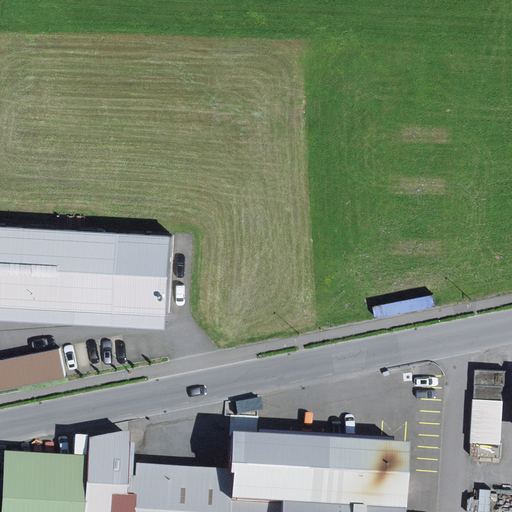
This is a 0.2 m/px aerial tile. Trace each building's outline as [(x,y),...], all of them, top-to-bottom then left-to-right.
[(172,230),(0,220),(0,302),(167,312),(172,230)] [(61,350),(0,361),(0,387),(65,376),(61,350)] [(479,391),(474,437),(504,441),(510,395),(479,391)] [(229,476),(227,511),(399,511),(404,449),(232,436),(229,476)] [(129,444),(85,452),(86,462),(84,511),(127,511),(128,500),(129,444)] [(84,511),(86,462),(0,458),(0,511),(84,511)] [(227,511),(229,476),(130,470),(128,500),(127,511),(227,511)]
